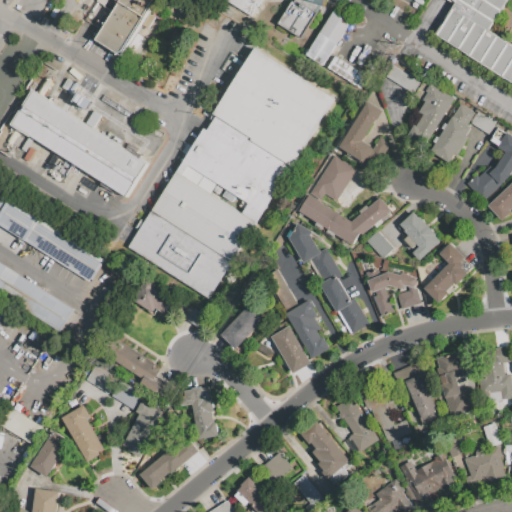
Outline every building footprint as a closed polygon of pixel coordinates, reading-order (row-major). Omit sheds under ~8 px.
[(98,39),(124,55),(159,0),(119,0),(122,2),(98,39)] [(225,0),(255,18),(265,0),(225,0)] [(316,12),(320,5),(326,6),(327,0),(297,0),(296,3),(302,7),(304,4),(316,12)] [(511,0),(455,0),(457,1),(436,34),(511,82),(511,45),(488,31),(506,0),(511,0)] [(303,38),(319,14),(316,12),(304,4),(302,7),(296,3),(295,2),(281,24),(303,38)] [(353,22),(325,66),(304,55),(307,49),(311,51),(336,11),(353,22)] [(258,50),(337,99),(210,301),(130,248),(258,50)] [(337,55),(329,68),(359,88),(368,74),(337,55)] [(388,77),(395,66),(408,74),(410,72),(422,79),(414,93),(388,77)] [(430,84),(455,98),(424,147),(406,137),(413,125),(416,127),(423,115),(418,113),(424,101),(422,101),(427,92),(424,91),(430,84)] [(13,126),(129,198),(150,164),(35,91),(13,126)] [(429,151),(448,164),(454,155),(458,157),(469,138),(466,136),(471,128),(467,126),(476,112),(461,104),(453,117),(451,116),(429,151)] [(370,105),(382,113),(362,142),(372,149),(361,164),(340,150),(370,105)] [(490,134),(497,123),(478,112),(472,123),(490,134)] [(469,184),(475,190),(473,192),(484,202),(509,182),(511,177),(511,137),(498,129),(491,141),(499,145),(497,148),(505,153),(495,168),(490,166),(480,177),(478,175),(469,184)] [(336,156),(358,169),(338,202),(326,195),(322,202),(312,194),(336,156)] [(511,182),(486,207),(501,223),(511,212),(511,211),(510,209),(511,207),(511,182)] [(0,186),(0,225),(93,284),(107,262),(11,200),(14,195),(0,186)] [(312,196),(301,214),(352,246),(391,211),(380,198),(351,222),(312,196)] [(399,227),(418,248),(412,254),(419,262),(441,241),(414,213),(399,227)] [(297,224),(311,232),(309,235),(319,251),(320,253),(309,260),(304,263),(285,236),(289,230),(293,232),(297,224)] [(367,241),(383,259),(394,249),(378,231),(367,241)] [(450,243),(438,255),(448,264),(422,288),(437,304),(467,274),(462,268),(463,267),(460,263),(464,259),(450,243)] [(326,248),(343,275),(337,279),(335,275),(323,282),(309,260),(320,253),(319,251),(321,249),(322,251),(326,248)] [(0,263),(0,294),(59,333),(73,311),(0,263)] [(268,275),(288,312),(299,306),(278,269),(268,275)] [(117,293),(153,316),(156,311),(173,321),(183,305),(155,287),(156,285),(132,270),(117,293)] [(366,280),(387,272),(417,279),(414,288),(405,286),(404,290),(388,286),(385,288),(374,292),(372,293),(366,280)] [(319,284),(336,313),(338,311),(352,304),(349,300),(337,279),(335,275),(323,282),(319,284)] [(403,309),(422,303),(414,288),(405,286),(404,290),(405,292),(397,295),(403,309)] [(373,296),(382,316),(396,311),(385,288),(374,292),(375,295),(373,296)] [(371,324),(354,297),(349,300),(352,304),(338,311),(352,335),(371,324)] [(285,314),(312,361),(330,350),(323,338),(320,340),(316,333),(321,330),(315,319),(318,318),(314,310),(315,309),(310,300),(299,306),(288,312),(285,314)] [(235,350),(260,323),(245,309),(219,336),(235,350)] [(270,337),(292,374),(310,364),(288,326),(270,337)] [(120,342),(155,365),(154,367),(160,371),(153,381),(162,387),(157,396),(139,384),(141,380),(109,359),(120,342)] [(482,352),(485,376),(480,377),(483,398),(489,397),(489,401),(511,397),(511,374),(506,374),(505,363),(511,362),(511,356),(510,346),(489,349),(489,351),(482,352)] [(458,374),(465,372),(459,352),(435,359),(440,378),(448,375),(447,373),(457,370),(458,374)] [(133,409),(142,392),(93,366),(85,381),(110,394),(109,396),(133,409)] [(443,385),(451,383),(448,375),(447,373),(457,370),(458,374),(464,391),(464,393),(447,398),(443,385)] [(406,382),(424,426),(444,418),(426,373),(406,382)] [(184,391),(186,405),(192,404),(198,440),(219,436),(217,423),(214,423),(212,412),(215,412),(212,398),(204,399),(202,386),(192,388),(192,390),(184,391)] [(464,391),(472,389),(479,411),(453,419),(447,398),(464,393),(464,391)] [(390,441),(413,431),(407,419),(397,424),(383,393),(372,398),(390,441)] [(338,407),(357,438),(347,444),(355,454),(379,438),(353,397),(338,407)] [(122,446),(141,456),(163,412),(141,401),(135,413),(139,414),(122,446)] [(60,419),(86,463),(99,456),(98,453),(104,449),(86,419),(90,417),(83,406),(60,419)] [(43,428),(32,446),(0,427),(0,415),(6,407),(43,428)] [(319,421),(352,461),(345,467),(351,475),(337,485),(325,472),(327,471),(320,464),(323,462),(314,451),(318,449),(314,443),(311,445),(303,435),(319,421)] [(53,430),(70,440),(47,477),(29,466),(53,430)] [(142,473),(155,490),(165,481),(200,454),(187,437),(142,473)] [(465,479),(469,489),(477,485),(479,489),(485,486),(486,484),(485,482),(510,473),(499,446),(466,459),(473,475),(465,479)] [(260,470),(272,485),(293,468),(281,452),(260,470)] [(406,477),(413,490),(410,492),(421,510),(435,501),(431,494),(443,487),(448,496),(463,488),(445,453),(435,458),(436,460),(406,477)] [(295,483),(312,504),(307,508),(309,511),(313,511),(328,500),(306,474),(295,483)] [(235,493),(253,511),(285,511),(251,478),(235,493)] [(371,510),(372,511),(398,511),(400,511),(411,511),(416,508),(406,495),(408,494),(397,479),(376,494),(382,502),(371,510)] [(36,488),(32,511),(57,511),(60,491),(36,488)] [(210,511),(236,511),(229,500),(210,511)]
